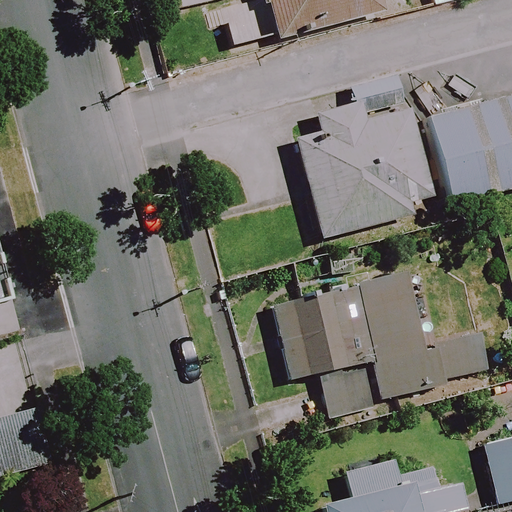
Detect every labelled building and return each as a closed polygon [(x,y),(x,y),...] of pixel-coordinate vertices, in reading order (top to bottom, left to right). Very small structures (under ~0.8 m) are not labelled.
[(400,6),(398,0),(258,0),(270,47),(401,13),(400,6)] [(440,210),(511,194),(511,100),(421,120),(440,210)] [(310,242),(407,226),(404,211),(423,208),(410,125),(294,144),(310,242)] [(372,404),(466,384),(457,341),(443,275),(262,313),(278,386),(365,368),(372,404)] [(0,482),(53,465),(36,413),(0,424),(0,482)] [(511,438),(477,447),(492,508),(511,502),(511,438)] [(334,477),(342,504),(315,511),(430,511),(414,455),(334,477)]
